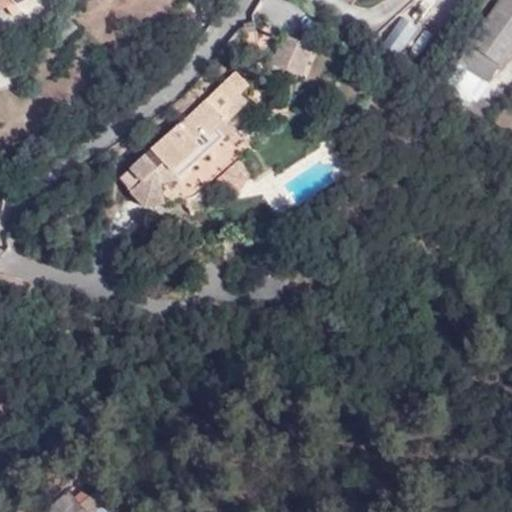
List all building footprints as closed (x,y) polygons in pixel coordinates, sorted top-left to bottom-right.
[(0,0),(0,5),(2,4),(8,9),(15,5),(11,0),(0,0)] [(209,0),(208,0),(187,0),(174,19),(199,39),(214,19),(202,9),(209,0)] [(295,28),(305,8),(289,0),(263,0),(258,10),(295,28)] [(511,0),(508,0),(473,49),(505,72),(511,62),(511,0)] [(75,8),(23,55),(27,60),(32,66),(85,19),(75,8)] [(399,53),(415,24),(399,15),(383,44),(399,53)] [(286,36),(276,63),(305,74),(315,46),(286,36)] [(27,60),(23,55),(16,47),(1,60),(13,74),(27,60)] [(491,91),(505,72),(473,49),(459,68),(491,91)] [(222,114),(242,95),(227,80),(152,150),(179,180),(194,166),(188,159),(201,147),(195,140),(206,130),(211,136),(218,129),(228,120),(222,114)] [(255,108),(242,95),(222,114),(228,120),(218,129),(225,136),(255,108)] [(188,159),(194,166),(207,154),(201,147),(188,159)] [(121,178),(148,208),(167,205),(164,183),(179,180),(152,150),(121,178)] [(219,180),(234,197),(256,176),(241,160),(219,180)] [(90,480),(67,511),(116,511),(123,502),(90,480)]
